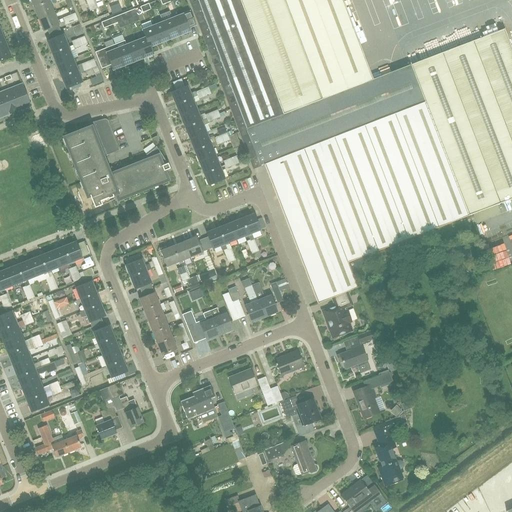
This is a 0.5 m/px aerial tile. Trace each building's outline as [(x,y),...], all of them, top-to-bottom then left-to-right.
[(55,0),(51,0),(34,7),(39,19),(54,12),(50,4),(56,2),(55,0)] [(188,0),(202,37),(205,43),(208,50),(230,109),(239,132),(252,169),(253,169),(264,164),(317,303),(333,297),(346,292),(354,289),(356,288),(356,287),(354,282),(363,278),(360,268),(396,253),(414,246),(413,244),(418,242),(416,236),(438,227),(470,216),(473,214),(497,205),(511,199),(511,48),(505,30),(373,80),(342,0),(188,0)] [(95,2),(87,5),(90,11),(93,10),(97,8),(95,2)] [(57,20),(54,12),(39,19),(43,30),(58,24),(63,22),(62,18),(57,20)] [(71,23),(78,20),(76,17),(75,13),(69,15),(71,23)] [(62,18),(63,22),(65,26),(71,23),(69,15),(62,18)] [(182,15),(172,19),(178,35),(188,31),(182,15)] [(172,19),(162,23),(169,39),(178,35),(172,19)] [(169,39),(162,23),(153,27),(159,43),(169,39)] [(146,38),(149,46),(159,43),(153,27),(143,31),(146,38)] [(48,42),(52,53),(68,47),(63,35),(48,42)] [(80,46),(87,43),(84,36),(77,39),(80,46)] [(149,46),(146,38),(136,42),(142,58),(152,54),(149,46)] [(74,49),(80,46),(77,39),(71,41),(74,49)] [(125,42),(115,46),(123,65),(133,61),(126,46),(125,42)] [(142,58),(136,42),(126,46),(133,61),(142,58)] [(5,43),(0,45),(0,60),(10,57),(5,43)] [(115,46),(95,53),(102,70),(112,65),(113,69),(123,65),(115,46)] [(52,53),(57,65),(72,58),(68,47),(52,53)] [(75,66),(72,58),(57,65),(62,76),(77,70),(75,66)] [(95,76),(100,75),(96,66),(95,63),(93,59),(87,62),(90,69),(92,68),(95,76)] [(81,64),(82,68),(84,71),(85,71),(89,69),(90,69),(87,62),(81,64)] [(77,70),(62,76),(67,88),(71,86),(79,83),(82,82),(78,73),(83,72),(84,71),(82,68),(78,69),(77,70)] [(9,89),(17,111),(30,106),(22,84),(9,89)] [(184,87),(176,91),(172,92),(177,104),(193,97),(196,96),(197,96),(195,92),(195,91),(191,93),(191,94),(190,94),(187,86),(184,87)] [(211,94),(210,91),(208,87),(202,89),(205,97),(211,94)] [(0,103),(5,116),(17,111),(9,89),(0,92),(0,103)] [(202,89),(195,92),(197,96),(198,99),(205,97),(202,89)] [(177,104),(181,116),(196,110),(193,101),(195,101),(193,97),(177,104)] [(181,116),(186,127),(201,121),(199,117),(196,110),(181,116)] [(214,120),(220,117),(219,114),(217,110),(211,113),(214,120)] [(205,115),(206,119),(207,122),(214,120),(211,113),(205,115)] [(107,119),(104,119),(93,122),(106,155),(120,150),(109,121),(107,119)] [(201,121),(186,127),(191,139),(206,133),(203,126),(208,124),(207,122),(206,119),(201,121)] [(168,163),(167,163),(163,154),(157,146),(156,147),(146,155),(148,160),(113,174),(111,169),(108,170),(91,127),(64,137),(87,197),(90,196),(93,205),(93,206),(94,206),(95,208),(102,205),(102,204),(106,203),(111,201),(115,200),(115,199),(113,195),(117,194),(119,200),(168,180),(165,171),(169,169),(169,170),(170,169),(168,163)] [(206,133),(191,139),(195,150),(215,142),(214,138),(213,137),(208,139),(206,133)] [(223,143),(229,140),(228,137),(227,133),(220,136),(223,143)] [(220,136),(214,138),(215,142),(217,146),(223,143),(220,136)] [(215,142),(195,150),(200,162),(215,156),(212,148),(217,146),(215,142)] [(215,156),(200,162),(205,173),(220,167),(215,156)] [(239,163),(236,156),(229,159),(232,166),(239,163)] [(232,166),(229,159),(223,161),(224,165),(226,169),(232,166)] [(220,167),(205,173),(210,185),(224,179),(220,167)] [(248,235),(250,240),(253,238),(251,233),(260,230),(260,229),(256,220),(254,215),(242,219),(248,235)] [(248,235),(242,219),(231,224),(237,239),(248,235)] [(237,239),(231,224),(219,228),(225,244),(237,239)] [(219,228),(206,233),(208,237),(212,248),(212,249),(220,246),(222,251),(223,251),(227,249),(224,244),(225,244),(219,228)] [(202,253),(196,237),(184,242),(190,257),(202,253)] [(256,245),(253,238),(250,240),(246,241),(249,248),(256,245)] [(491,256),(507,251),(511,266),(511,265),(511,251),(509,240),(488,246),(491,256)] [(82,258),(76,242),(63,247),(70,263),(82,258)] [(190,257),(184,242),(173,246),(179,262),(190,257)] [(256,245),(249,248),(251,254),(255,253),(259,251),(256,245)] [(179,262),(173,246),(161,251),(167,266),(179,262)] [(57,267),(70,263),(63,247),(51,252),(57,267)] [(227,249),(223,251),(226,257),(233,254),(230,247),(227,249)] [(57,267),(51,252),(40,256),(46,272),(57,267)] [(228,263),(232,262),(236,260),(233,254),(226,257),(228,263)] [(35,276),(46,272),(40,256),(29,261),(35,276)] [(130,264),(126,265),(130,277),(146,271),(146,270),(154,267),(159,265),(155,256),(150,258),(152,261),(148,263),(148,264),(144,266),(141,259),(140,260),(130,264)] [(23,263),(18,265),(23,281),(26,286),(29,284),(27,279),(29,278),(35,276),(29,261),(23,263)] [(466,275),(463,264),(456,266),(459,277),(466,275)] [(23,281),(18,265),(5,270),(11,285),(23,281)] [(159,265),(154,267),(158,276),(163,274),(159,265)] [(70,276),(78,273),(75,266),(72,268),(68,269),(70,276)] [(181,267),(177,269),(179,275),(187,272),(184,266),(181,267)] [(87,270),(78,273),(81,279),(81,280),(94,275),(93,274),(91,268),(87,270)] [(0,288),(0,290),(11,285),(5,270),(0,272),(0,288)] [(146,271),(130,277),(135,289),(150,282),(146,271)] [(187,272),(179,275),(182,282),(186,280),(189,279),(187,272)] [(78,273),(70,276),(73,282),(77,280),(81,279),(78,273)] [(49,277),(45,278),(47,285),(55,282),(52,275),(49,277)] [(248,278),(242,280),(245,288),(251,304),(244,306),(251,323),(264,317),(252,286),(251,286),(248,278)] [(55,282),(47,285),(50,291),(54,290),(58,288),(55,282)] [(81,299),(96,293),(91,282),(76,288),(81,299)] [(276,282),(270,285),(277,303),(283,301),(276,282)] [(258,283),(252,286),(264,317),(277,312),(271,296),(264,298),(258,283)] [(26,286),(22,287),(24,294),(32,291),(29,284),(26,286)] [(183,290),(181,285),(173,288),(175,293),(183,290)] [(168,288),(163,290),(166,298),(171,296),(168,288)] [(32,291),(24,294),(27,300),(31,299),(35,297),(32,291)] [(154,292),(139,298),(144,310),(159,304),(154,292)] [(346,292),(333,297),(336,305),(322,310),(332,338),(351,331),(348,324),(352,322),(347,309),(343,311),(342,308),(351,305),(346,292)] [(6,293),(0,295),(0,299),(1,303),(9,300),(6,293)] [(100,304),(96,293),(81,299),(85,310),(100,304)] [(239,318),(245,316),(238,299),(232,301),(239,318)] [(9,300),(1,303),(4,310),(11,307),(9,300)] [(52,300),(47,302),(51,311),(56,309),(52,300)] [(173,301),(168,303),(171,309),(169,310),(168,313),(172,312),(177,310),(173,301)] [(239,318),(232,301),(225,304),(232,321),(239,318)] [(81,318),(87,315),(90,321),(105,315),(100,304),(85,310),(79,312),(81,318)] [(144,310),(148,321),(163,315),(159,304),(144,310)] [(212,317),(220,335),(233,330),(226,314),(220,316),(219,314),(217,308),(209,311),(212,317)] [(56,309),(51,311),(55,320),(60,318),(56,309)] [(172,312),(175,321),(180,319),(177,310),(172,312)] [(0,315),(0,329),(16,323),(11,311),(0,315)] [(17,323),(32,317),(29,311),(20,315),(21,316),(15,318),(17,323)] [(182,314),(189,332),(198,328),(195,323),(191,311),(182,314)] [(204,319),(199,321),(207,340),(220,335),(212,317),(209,311),(202,314),(204,319)] [(148,321),(153,332),(168,326),(163,315),(148,321)] [(19,328),(25,326),(34,322),(32,317),(17,323),(19,328)] [(61,322),(56,324),(60,333),(65,331),(61,322)] [(0,329),(0,331),(4,342),(21,335),(16,323),(0,329)] [(181,334),(186,332),(182,323),(177,325),(181,334)] [(114,337),(109,326),(94,332),(99,343),(114,337)] [(153,332),(157,343),(172,337),(168,326),(153,332)] [(356,336),(356,337),(359,343),(360,343),(360,344),(375,338),(372,330),(356,336)] [(186,332),(181,334),(184,343),(189,341),(186,332)] [(4,342),(9,353),(25,346),(21,335),(4,342)] [(41,340),(39,335),(29,338),(32,344),(41,340)] [(118,348),(114,337),(99,343),(103,355),(118,348)] [(172,337),(157,343),(161,355),(177,349),(172,337)] [(41,340),(32,344),(34,349),(43,346),(41,340)] [(70,344),(65,346),(69,355),(74,353),(70,344)] [(339,356),(337,357),(339,363),(342,362),(344,369),(357,364),(366,361),(367,360),(361,345),(360,345),(351,349),(351,350),(346,352),(340,355),(339,354),(339,355),(339,356)] [(9,353),(13,365),(30,358),(25,346),(9,353)] [(118,348),(103,355),(108,366),(123,359),(118,348)] [(403,367),(397,349),(383,354),(390,372),(403,367)] [(298,351),(276,360),(282,375),(304,366),(298,351)] [(74,353),(69,355),(72,364),(77,362),(74,353)] [(13,365),(18,376),(35,370),(30,358),(13,365)] [(18,376),(22,388),(39,381),(37,375),(43,372),(46,371),(47,373),(57,369),(56,367),(64,364),(62,358),(50,363),(41,367),(35,370),(18,376)] [(41,367),(50,363),(48,358),(39,362),(41,367)] [(127,371),(123,359),(108,366),(112,377),(127,371)] [(79,366),(74,368),(78,378),(83,376),(79,366)] [(237,400),(254,394),(251,387),(257,384),(251,370),(230,378),(236,393),(234,394),(237,400)] [(389,372),(376,377),(379,386),(392,381),(389,372)] [(83,376),(78,378),(81,386),(86,384),(83,376)] [(22,388),(27,399),(44,393),(39,381),(22,388)] [(45,392),(59,387),(57,381),(48,385),(43,387),(45,392)] [(106,388),(111,400),(124,395),(119,383),(106,388)] [(370,385),(364,387),(353,392),(363,418),(378,413),(373,398),(375,397),(372,389),(370,385)] [(277,386),(270,389),(275,403),(278,401),(282,400),(280,394),(277,386)] [(59,387),(45,392),(47,397),(52,395),(53,396),(62,392),(61,391),(59,387)] [(194,397),(181,402),(188,419),(215,408),(211,398),(215,397),(211,387),(193,394),(194,397)] [(114,407),(111,400),(106,388),(98,391),(103,403),(101,403),(104,410),(100,412),(104,422),(96,426),(101,439),(116,433),(110,420),(116,418),(112,408),(114,407)] [(275,403),(270,389),(261,392),(267,406),(275,403)] [(44,393),(27,399),(32,411),(49,405),(44,393)] [(288,411),(298,407),(300,412),(305,425),(311,422),(320,419),(312,399),(299,404),(296,396),(284,401),(284,400),(282,400),(278,401),(285,418),(290,416),(288,411)] [(125,412),(125,413),(130,427),(143,422),(137,408),(132,410),(127,397),(120,399),(125,412)] [(235,429),(224,403),(218,405),(222,416),(218,418),(225,433),(235,429)] [(52,411),(41,415),(43,422),(55,418),(52,411)] [(70,414),(74,425),(81,422),(77,411),(70,414)] [(385,423),(373,428),(379,443),(373,445),(382,466),(378,468),(385,486),(403,479),(399,469),(401,468),(402,467),(403,465),(403,463),(401,461),(400,461),(398,461),(396,462),(391,449),(396,447),(389,430),(398,427),(395,419),(385,423)] [(305,425),(296,428),(299,436),(314,431),(311,422),(305,425)] [(47,425),(38,429),(44,444),(47,451),(53,449),(56,457),(69,452),(64,441),(55,445),(53,441),(47,425)] [(73,433),(74,437),(64,441),(69,452),(81,448),(78,439),(84,437),(81,430),(73,433)] [(297,475),(301,473),(301,474),(308,472),(311,474),(316,472),(318,469),(317,465),(314,464),(305,441),(291,447),(291,448),(297,464),(293,466),(292,468),(294,474),(297,475)] [(283,455),(279,444),(263,450),(267,461),(283,455)] [(340,495),(349,507),(342,511),(363,511),(372,505),(376,511),(387,503),(382,498),(373,486),(367,490),(360,481),(340,495)] [(286,493),(283,484),(277,486),(280,496),(286,493)] [(240,502),(239,501),(237,495),(225,500),(228,506),(238,502),(240,502)]
